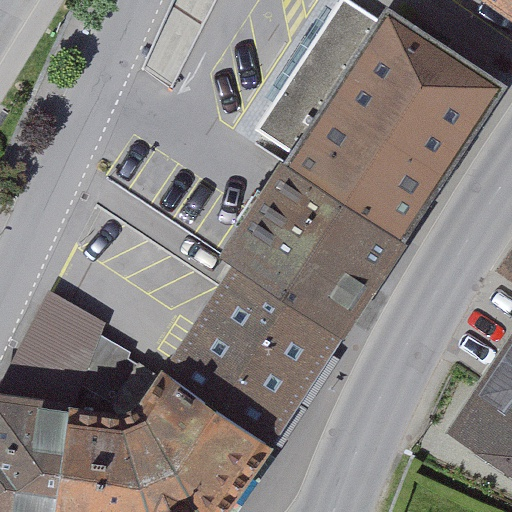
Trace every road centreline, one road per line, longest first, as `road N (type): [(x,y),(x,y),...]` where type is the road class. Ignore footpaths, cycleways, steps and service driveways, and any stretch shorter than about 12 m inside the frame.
road 1 (primary): [(511,173),(431,298),(360,441),(337,511)]
road 2 (residential): [(138,0),(0,320)]
